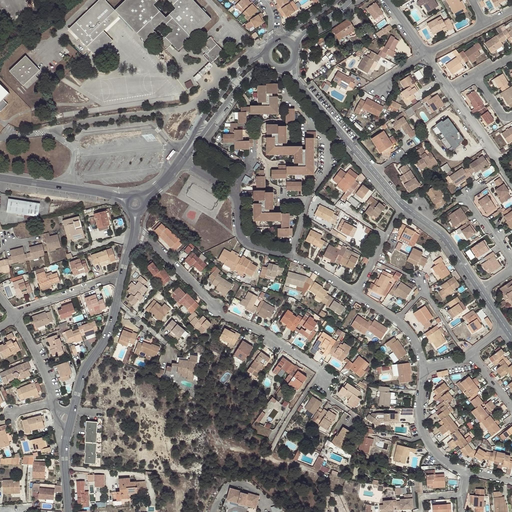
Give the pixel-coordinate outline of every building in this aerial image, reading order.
[(0,0),(0,6),(8,24),(19,19),(30,12),(27,4),(24,0),(0,0)] [(125,0),(115,10),(104,0),(99,0),(70,28),(96,56),(112,41),(103,31),(104,30),(118,17),(120,15),(146,43),(157,33),(153,30),(163,21),(172,31),(166,37),(178,50),(211,19),(192,0),(125,0)] [(248,0),(241,0),(238,3),(241,6),(239,8),(242,12),(251,3),(252,2),(250,0),(248,0),(249,0),(248,0)] [(277,9),(280,7),(288,2),(287,0),(275,0),(278,3),(275,5),(277,9)] [(438,6),(434,0),(417,0),(418,1),(417,2),(417,3),(418,5),(419,5),(420,6),(421,6),(425,4),(430,11),(438,6)] [(446,0),(454,13),(463,9),(460,2),(459,0),(446,0)] [(293,1),(290,3),(295,12),(298,10),(293,1)] [(243,13),(246,15),(248,13),(251,17),(258,10),(257,9),(254,6),(256,5),(253,3),(243,13)] [(281,8),(278,10),(280,13),(282,12),(283,12),(287,17),(295,12),(290,3),(281,8)] [(375,3),(366,9),(375,20),(383,14),(375,3)] [(262,12),(250,20),(256,28),(264,23),(261,18),(262,17),(264,16),(262,12)] [(118,17),(104,30),(106,32),(120,19),(118,17)] [(448,30),(454,27),(449,18),(443,21),(441,17),(427,24),(432,33),(442,28),(444,31),(447,29),(448,30)] [(355,29),(348,19),(334,29),(332,30),(338,40),(355,29)] [(256,28),(250,20),(247,21),(253,30),(256,28)] [(382,30),(385,34),(392,29),(390,25),(382,30)] [(503,26),(500,29),(506,38),(510,36),(511,39),(511,38),(511,28),(510,26),(506,29),(503,26)] [(506,38),(500,29),(497,31),(499,34),(485,44),(491,53),(496,50),(501,46),(502,45),(500,42),(506,38)] [(328,37),(325,34),(315,39),(317,43),(328,37)] [(381,57),(384,59),(387,54),(391,57),(394,52),(392,51),(393,48),(394,49),(398,41),(394,39),(394,38),(390,36),(382,51),(380,51),(378,55),(381,57)] [(203,56),(210,62),(210,64),(223,51),(210,37),(200,47),(206,53),(203,56)] [(481,47),(478,42),(473,45),(474,46),(464,53),(463,51),(458,54),(462,59),(467,57),(469,60),(470,62),(475,58),(480,55),(477,50),(481,47)] [(378,61),(381,57),(378,55),(371,51),(369,55),(368,54),(366,56),(365,56),(358,68),(368,73),(371,67),(374,61),(376,62),(377,60),(378,61)] [(458,54),(458,53),(455,55),(457,57),(446,65),(452,74),(463,67),(462,64),(465,63),(462,59),(458,54)] [(26,56),(10,71),(23,85),(39,70),(26,56)] [(210,64),(210,62),(193,78),(197,82),(213,66),(210,64)] [(421,69),(415,73),(419,80),(425,76),(421,69)] [(348,78),(338,72),(333,80),(339,83),(337,85),(346,90),(351,82),(353,83),(355,80),(349,76),(348,78)] [(502,74),(492,79),(498,89),(499,88),(501,92),(509,87),(507,83),(508,83),(502,74)] [(413,85),(413,84),(411,82),(408,77),(400,82),(405,90),(413,85)] [(190,80),(160,96),(163,102),(193,86),(190,80)] [(331,83),(327,81),(322,89),(326,93),(331,83)] [(9,94),(0,84),(0,111),(1,111),(8,104),(3,100),(9,94)] [(250,106),(250,107),(250,112),(251,112),(251,114),(278,114),(278,97),(275,97),(275,95),(275,94),(278,94),(278,84),(266,84),(266,86),(258,86),(258,106),(250,106)] [(417,91),(413,85),(405,90),(401,92),(406,99),(403,100),(406,104),(415,98),(413,94),(417,91)] [(511,87),(511,86),(499,94),(501,97),(503,97),(507,104),(511,101),(511,87)] [(475,108),(471,111),(473,114),(478,111),(484,107),(473,91),(466,96),(475,108)] [(433,97),(431,94),(424,99),(426,102),(429,101),(432,105),(435,111),(446,105),(439,94),(433,97)] [(383,108),(367,99),(364,105),(359,102),(354,112),(358,114),(362,108),(378,117),(383,108)] [(415,113),(411,107),(404,112),(408,118),(415,113)] [(484,107),(478,111),(487,125),(494,121),(484,107)] [(295,124),(294,110),(286,109),(286,124),(295,124)] [(401,113),(393,119),(395,122),(391,124),(395,129),(400,126),(401,127),(406,134),(412,131),(401,113)] [(436,125),(438,129),(439,128),(446,137),(451,145),(450,146),(453,149),(457,146),(456,145),(463,140),(448,119),(441,124),(440,122),(436,125)] [(234,135),(243,134),(243,130),(238,130),(238,124),(230,124),(230,131),(234,130),(234,135)] [(294,155),(294,146),(286,147),(286,145),(286,143),(287,143),(286,126),(279,126),(279,125),(266,125),(267,135),(267,138),(267,155),(294,155)] [(511,128),(501,135),(508,143),(511,140),(511,128)] [(383,131),(374,137),(380,147),(378,148),(380,153),(392,145),(383,131)] [(316,138),(315,132),(307,132),(307,138),(306,138),(306,147),(304,147),(303,147),(302,147),(294,146),(294,155),(294,167),(287,167),(287,175),(314,175),(314,138),(316,138)] [(234,135),(230,135),(223,135),(224,143),(234,142),(243,142),(243,140),(243,134),(234,135)] [(380,147),(374,137),(371,139),(378,148),(380,147)] [(243,142),(234,142),(235,150),(250,150),(250,147),(253,147),(253,140),(250,140),(250,142),(243,142)] [(415,164),(418,169),(434,159),(430,153),(426,156),(421,148),(415,152),(417,156),(419,155),(422,159),(420,160),(415,164)] [(483,156),(466,167),(467,168),(471,174),(474,172),(476,173),(489,164),(483,156)] [(434,159),(418,169),(420,170),(426,166),(431,163),(430,162),(434,159)] [(431,163),(426,166),(428,168),(437,162),(434,159),(430,162),(431,163)] [(399,169),(403,175),(408,182),(404,185),(409,192),(419,185),(406,164),(399,169)] [(444,175),(451,170),(447,164),(440,168),(444,175)] [(271,179),(287,179),(287,175),(287,167),(287,165),(278,166),(278,170),(271,170),(271,179)] [(450,176),(463,167),(461,165),(448,173),(450,176)] [(462,182),(472,176),(471,174),(467,168),(464,170),(463,168),(449,177),(455,184),(461,180),(462,182)] [(356,180),(358,176),(349,169),(347,173),(356,180)] [(345,193),(347,191),(356,180),(347,173),(346,174),(340,170),(333,180),(338,184),(344,188),(342,191),(345,193)] [(253,188),(253,191),(262,191),(262,188),(265,188),(265,177),(264,177),(264,171),(259,171),(259,177),(257,177),(257,188),(253,188)] [(408,182),(403,175),(399,178),(404,185),(408,182)] [(495,191),(498,195),(500,198),(501,198),(498,200),(502,205),(511,199),(508,194),(509,193),(499,178),(494,182),(498,188),(495,191)] [(301,191),(301,182),(287,183),(287,191),(301,191)] [(355,194),(362,199),(369,190),(362,185),(361,187),(358,184),(352,193),(355,195),(355,194)] [(446,203),(441,195),(437,189),(435,185),(425,192),(437,209),(446,203)] [(366,201),(374,191),(371,189),(363,199),(366,201)] [(253,191),(254,201),(254,204),(253,204),(254,221),(281,221),(281,214),(281,213),(273,213),(273,211),(273,210),(274,210),(273,193),(266,193),(265,191),(262,191),(253,191)] [(342,198),(341,199),(345,201),(351,194),(347,191),(345,193),(343,197),(342,198)] [(359,204),(362,199),(355,194),(355,195),(352,198),(359,204)] [(494,206),(488,196),(478,202),(485,212),(494,206)] [(371,197),(366,202),(370,205),(366,211),(373,216),(377,218),(385,207),(371,197)] [(38,218),(39,205),(7,202),(6,215),(38,218)] [(334,225),(338,217),(334,214),(334,212),(319,205),(315,215),(334,225)] [(511,209),(511,207),(503,212),(501,213),(507,221),(510,225),(508,226),(511,229),(511,228),(511,209)] [(465,220),(467,219),(467,218),(460,208),(458,210),(465,220)] [(462,226),(469,222),(467,219),(465,220),(458,210),(448,216),(455,227),(458,225),(460,223),(461,225),(462,226)] [(98,228),(110,225),(108,217),(105,217),(104,211),(94,214),(98,228)] [(289,213),(281,214),(281,221),(281,228),(290,228),(289,213)] [(79,229),(82,228),(79,216),(62,221),(67,240),(71,239),(72,238),(72,236),(80,234),(79,229)] [(453,228),(455,227),(448,216),(446,218),(453,228)] [(349,236),(353,227),(350,225),(345,223),(345,221),(342,219),(337,230),(349,236)] [(471,225),(469,222),(462,226),(459,229),(466,239),(474,234),(470,227),(471,225)] [(155,232),(162,225),(160,223),(152,230),(155,232)] [(410,241),(414,232),(409,229),(406,228),(406,226),(402,224),(398,232),(402,234),(401,237),(410,241)] [(167,230),(162,225),(155,232),(159,236),(160,236),(174,251),(183,243),(168,228),(167,230)] [(84,238),(82,228),(79,229),(80,234),(72,236),(72,238),(71,239),(72,241),(84,238)] [(281,228),(278,229),(278,237),(289,237),(289,236),(293,236),(293,228),(290,228),(281,228)] [(321,249),(325,242),(320,239),(322,236),(311,230),(305,241),(309,243),(310,241),(318,245),(317,247),(321,249)] [(413,248),(420,235),(414,232),(410,241),(401,237),(399,241),(413,248)] [(46,244),(59,240),(58,234),(50,236),(49,233),(41,235),(42,238),(45,238),(46,244)] [(61,247),(59,240),(46,244),(48,249),(55,247),(55,249),(61,247)] [(489,250),(482,241),(474,247),(478,253),(480,252),(482,255),(489,250)] [(185,250),(189,253),(196,246),(192,243),(185,250)] [(43,245),(29,249),(30,252),(27,253),(29,261),(33,260),(32,257),(38,255),(39,257),(45,255),(43,245)] [(345,252),(346,250),(342,248),(341,250),(329,245),(324,256),(328,258),(327,260),(334,263),(338,256),(342,258),(345,252)] [(95,265),(99,264),(98,262),(109,258),(110,260),(111,262),(116,260),(112,248),(91,256),(95,265)] [(423,253),(413,248),(408,258),(418,262),(421,256),(423,253)] [(224,249),(218,260),(225,264),(224,265),(231,269),(230,270),(233,272),(234,270),(241,259),(238,257),(239,254),(232,251),(231,253),(224,249)] [(24,250),(11,254),(11,256),(7,257),(8,258),(6,259),(8,264),(19,262),(19,260),(26,258),(25,254),(24,250)] [(341,261),(339,264),(343,265),(344,264),(353,269),(358,259),(345,252),(342,258),(341,261)] [(207,259),(202,254),(199,257),(193,253),(185,261),(188,263),(189,262),(193,266),(193,265),(201,272),(207,265),(204,263),(207,259)] [(495,256),(492,253),(484,258),(487,261),(484,262),(488,269),(491,273),(501,267),(494,257),(495,256)] [(251,261),(242,256),(241,259),(234,270),(238,272),(239,270),(244,273),(252,277),(258,267),(252,264),(250,263),(251,261)] [(419,265),(424,267),(427,259),(422,257),(419,265)] [(408,258),(407,261),(416,266),(417,264),(418,262),(408,258)] [(442,280),(450,274),(442,262),(443,261),(440,258),(434,263),(436,265),(432,268),(435,272),(436,271),(438,275),(442,280)] [(8,264),(6,259),(0,260),(0,272),(2,272),(2,270),(9,269),(8,264)] [(74,276),(79,274),(79,271),(84,270),(85,272),(85,273),(89,272),(86,263),(82,265),(80,259),(70,263),(74,276)] [(160,271),(152,263),(147,267),(154,276),(157,279),(163,285),(170,279),(168,277),(170,276),(164,268),(160,271)] [(268,268),(263,267),(260,277),(265,279),(266,275),(276,278),(277,274),(282,275),(284,267),(269,263),(268,268)] [(217,275),(220,271),(217,268),(209,276),(214,280),(212,283),(213,284),(215,285),(217,286),(217,287),(216,289),(220,291),(218,294),(225,298),(233,285),(217,275)] [(316,275),(313,273),(310,278),(307,277),(288,271),(285,283),(297,286),(296,289),(301,291),(303,288),(304,288),(307,290),(307,289),(312,281),(313,280),(316,275)] [(383,271),(378,280),(376,286),(374,284),(372,290),(381,294),(383,290),(385,291),(391,279),(393,276),(383,271)] [(45,272),(36,275),(41,289),(52,285),(61,282),(57,273),(52,275),(46,277),(46,274),(45,272)] [(14,278),(12,278),(13,282),(14,286),(17,296),(23,294),(22,291),(27,289),(28,292),(28,293),(32,292),(29,283),(25,284),(23,279),(22,275),(19,276),(14,278)] [(130,293),(137,300),(141,296),(142,297),(148,289),(145,286),(148,282),(142,276),(138,280),(140,282),(130,293)] [(446,295),(453,290),(459,286),(454,277),(440,286),(442,290),(439,293),(443,299),(447,296),(446,295)] [(322,287),(312,281),(307,289),(316,295),(316,296),(322,300),(322,301),(326,304),(330,296),(327,294),(328,292),(321,288),(322,287)] [(394,285),(389,294),(392,296),(393,294),(394,292),(400,296),(405,300),(412,290),(401,282),(397,287),(394,285)] [(509,298),(511,301),(511,285),(511,286),(510,282),(500,289),(502,292),(505,296),(506,295),(508,299),(509,298)] [(194,312),(200,306),(187,293),(186,294),(179,287),(171,295),(178,302),(181,300),(183,302),(182,304),(192,314),(194,312)] [(247,310),(254,314),(256,310),(258,308),(254,306),(258,297),(248,292),(244,300),(245,300),(242,305),(246,308),(248,308),(247,310)] [(98,301),(96,294),(84,299),(89,310),(87,311),(89,316),(101,311),(101,310),(106,308),(103,299),(98,301)] [(335,299),(330,296),(326,304),(325,305),(340,315),(345,307),(341,305),(334,301),(335,299)] [(457,297),(448,303),(451,308),(450,309),(455,316),(464,311),(458,304),(461,302),(457,297)] [(275,309),(261,301),(258,308),(256,310),(270,318),(275,309)] [(156,304),(153,302),(146,310),(149,312),(151,311),(161,321),(169,313),(158,302),(156,304)] [(67,315),(71,313),(75,312),(72,303),(61,307),(62,309),(58,311),(61,319),(67,317),(67,315)] [(413,314),(416,318),(417,317),(420,322),(423,325),(433,318),(425,306),(413,314)] [(289,328),(293,331),(294,329),(296,327),(299,323),(299,322),(295,319),(297,317),(293,314),(293,313),(288,309),(281,320),(287,325),(288,323),(291,325),(289,328)] [(32,317),(33,321),(35,324),(36,328),(50,323),(49,322),(52,321),(49,312),(46,313),(46,312),(32,317)] [(197,316),(194,312),(192,314),(187,318),(191,322),(190,322),(193,325),(192,325),(197,329),(202,325),(206,330),(211,324),(203,316),(201,318),(199,320),(198,318),(196,317),(197,316)] [(309,317),(305,314),(301,320),(299,322),(299,323),(303,325),(304,324),(308,327),(307,328),(305,330),(302,328),(300,330),(299,332),(303,335),(305,332),(309,335),(317,323),(314,320),(314,319),(310,316),(309,317)] [(479,318),(476,314),(468,319),(471,323),(469,324),(474,333),(482,327),(480,323),(477,319),(479,318)] [(351,326),(365,335),(367,331),(373,322),(369,320),(368,322),(367,323),(363,320),(364,319),(358,315),(351,326)] [(166,328),(171,332),(172,331),(180,338),(185,332),(173,320),(166,328)] [(378,323),(374,320),(373,322),(367,331),(381,339),(388,329),(383,326),(382,327),(377,324),(378,323)] [(82,326),(78,327),(79,329),(82,336),(85,334),(86,336),(95,333),(95,331),(98,330),(95,321),(88,323),(89,325),(83,327),(82,326)] [(202,325),(197,329),(201,334),(206,330),(202,325)] [(442,334),(436,326),(425,334),(427,337),(429,336),(433,342),(432,342),(436,348),(446,341),(441,335),(442,334)] [(220,338),(234,345),(241,334),(236,332),(236,333),(230,331),(225,328),(220,338)] [(76,343),(83,340),(82,336),(79,329),(73,331),(72,329),(65,331),(70,343),(73,341),(75,340),(76,342),(76,343)] [(138,334),(133,332),(133,334),(124,330),(120,339),(134,344),(138,334)] [(171,332),(169,334),(178,341),(180,338),(172,331),(171,332)] [(2,351),(4,356),(12,352),(11,352),(20,347),(16,340),(13,342),(11,339),(14,337),(12,333),(6,336),(9,342),(6,343),(7,344),(4,346),(4,344),(0,346),(0,351),(0,352),(2,351)] [(323,354),(326,356),(328,353),(329,353),(333,346),(329,343),(332,338),(323,333),(315,345),(324,352),(323,354)] [(48,338),(51,346),(52,346),(53,349),(50,350),(52,356),(57,354),(57,353),(63,351),(62,346),(63,345),(60,338),(58,339),(57,335),(48,338)] [(396,340),(394,338),(385,344),(388,347),(389,346),(398,360),(406,355),(401,348),(403,347),(398,340),(396,340)] [(253,347),(243,341),(234,355),(244,362),(253,347)] [(343,344),(336,341),(333,346),(329,353),(332,355),(333,353),(338,356),(337,359),(342,362),(351,347),(344,342),(343,344)] [(157,357),(161,347),(152,344),(152,345),(143,342),(143,343),(139,342),(134,354),(139,355),(141,351),(157,357)] [(313,347),(323,354),(324,352),(315,345),(313,347)] [(12,352),(4,356),(5,358),(21,350),(20,347),(11,352),(12,352)] [(492,363),(495,366),(498,363),(500,362),(505,358),(503,355),(505,354),(501,349),(496,353),(492,356),(495,360),(492,363)] [(270,358),(261,352),(248,370),(251,373),(254,369),(259,373),(263,368),(263,367),(263,366),(262,365),(265,360),(267,362),(270,358)] [(180,358),(179,371),(183,372),(184,370),(189,371),(189,375),(189,378),(195,379),(197,361),(198,361),(199,354),(192,353),(191,357),(189,358),(189,359),(180,358)] [(349,360),(344,366),(349,369),(350,368),(361,376),(365,371),(364,370),(362,368),(363,367),(367,361),(359,355),(353,363),(349,360)] [(289,375),(295,366),(283,357),(271,372),(275,375),(280,368),(289,375)] [(501,366),(496,370),(500,374),(511,365),(506,357),(505,358),(500,362),(502,365),(501,366)] [(31,369),(29,362),(0,372),(4,382),(5,383),(7,383),(7,382),(8,381),(8,379),(14,377),(15,378),(16,378),(18,378),(19,380),(31,375),(29,370),(31,369)] [(72,374),(68,362),(57,365),(62,382),(70,380),(69,375),(72,374)] [(410,367),(410,363),(397,364),(397,374),(398,374),(399,383),(411,382),(410,374),(409,374),(408,368),(410,367)] [(511,375),(511,364),(511,365),(500,374),(502,377),(508,372),(511,376),(511,375)] [(300,368),(295,365),(295,366),(289,375),(287,377),(291,381),(289,384),(294,387),(295,386),(298,388),(306,377),(298,371),(300,368)] [(456,384),(463,392),(466,390),(477,381),(475,378),(472,380),(469,376),(462,382),(461,383),(459,381),(456,384)] [(357,383),(366,389),(368,382),(364,379),(362,381),(360,380),(357,383)] [(436,396),(438,399),(441,397),(450,390),(442,380),(438,384),(440,386),(435,390),(438,394),(436,395),(436,396)] [(477,392),(480,390),(477,386),(480,384),(477,381),(466,390),(471,397),(477,392)] [(38,391),(35,384),(35,383),(17,390),(21,400),(33,395),(39,393),(38,391)] [(347,401),(352,404),(355,400),(360,392),(347,383),(344,387),(343,386),(338,392),(338,393),(338,394),(338,395),(339,396),(341,397),(342,396),(343,395),(348,399),(347,401)] [(389,392),(389,387),(379,386),(378,392),(380,392),(379,404),(389,406),(390,399),(391,393),(389,392)] [(454,392),(451,389),(450,390),(441,397),(444,400),(438,406),(440,409),(448,403),(453,399),(451,396),(453,394),(454,393),(454,392)] [(469,399),(476,408),(480,405),(483,403),(480,399),(478,396),(479,395),(477,392),(471,397),(469,399)] [(314,414),(317,410),(322,402),(313,396),(305,408),(314,414)] [(487,408),(493,404),(491,400),(485,405),(487,408)] [(448,403),(440,409),(442,412),(438,415),(441,420),(450,413),(454,411),(448,403)] [(496,407),(493,404),(487,408),(490,412),(496,407)] [(471,412),(476,417),(485,411),(480,405),(476,408),(471,412)] [(327,411),(323,409),(321,413),(316,419),(315,421),(326,429),(336,415),(329,410),(327,411)] [(256,421),(259,423),(266,414),(263,411),(256,421)] [(485,411),(476,417),(480,423),(481,422),(489,416),(485,411)] [(395,419),(395,413),(377,413),(374,417),(369,414),(366,419),(376,426),(380,420),(384,420),(384,421),(391,422),(391,419),(395,419)] [(399,413),(395,413),(395,419),(391,419),(391,422),(391,423),(399,423),(399,413)] [(438,429),(440,432),(453,422),(456,420),(450,413),(441,420),(444,424),(442,426),(438,429)] [(39,427),(40,429),(45,427),(42,416),(23,420),(26,433),(31,432),(31,431),(30,429),(39,427)] [(493,419),(490,416),(489,416),(481,422),(487,429),(498,420),(496,417),(493,419)] [(487,429),(492,436),(500,430),(497,425),(501,423),(498,420),(487,429)] [(97,432),(97,422),(86,421),(85,432),(86,432),(97,432)] [(453,422),(440,432),(443,435),(448,432),(449,430),(452,434),(457,430),(459,429),(453,422)] [(9,442),(7,436),(5,430),(7,429),(6,426),(0,427),(0,442),(2,448),(10,445),(9,442)] [(503,433),(506,438),(511,434),(511,433),(511,426),(503,433)] [(343,427),(338,436),(336,439),(334,438),(331,443),(345,452),(349,447),(345,444),(352,433),(343,427)] [(372,435),(373,430),(363,428),(361,437),(362,437),(359,451),(368,454),(370,446),(372,439),(367,438),(366,437),(366,433),(368,434),(372,435)] [(452,434),(451,435),(453,439),(447,443),(450,447),(463,436),(457,430),(452,434)] [(86,442),(97,443),(97,432),(86,432),(85,442),(86,442)] [(463,436),(450,447),(452,450),(458,445),(462,448),(468,444),(472,440),(469,436),(465,439),(463,436)] [(43,442),(45,441),(44,437),(32,440),(34,450),(41,449),(42,453),(51,451),(51,447),(46,448),(45,448),(43,442)] [(85,452),(96,453),(97,443),(86,442),(85,452)] [(473,458),(474,456),(477,451),(474,450),(473,450),(468,444),(462,448),(460,450),(462,453),(464,457),(465,456),(465,457),(468,455),(473,458)] [(416,449),(397,445),(393,461),(405,464),(407,457),(405,456),(406,451),(409,452),(415,453),(416,449)] [(483,459),(489,460),(490,452),(487,451),(486,453),(479,448),(477,451),(474,456),(482,461),(483,459)] [(505,454),(493,451),(493,453),(491,461),(494,462),(495,461),(498,462),(503,463),(504,455),(505,454)] [(85,463),(96,464),(97,453),(96,453),(85,452),(85,463)] [(16,453),(16,457),(1,458),(2,464),(21,463),(20,453),(16,453)] [(320,469),(325,458),(319,455),(314,467),(320,469)] [(511,456),(504,455),(503,463),(502,465),(507,467),(507,468),(511,469),(511,465),(511,460),(510,460),(510,458),(511,456)] [(34,462),(34,457),(24,457),(22,457),(22,464),(33,464),(33,477),(39,478),(39,477),(43,477),(43,470),(44,470),(45,462),(34,462)] [(445,487),(444,477),(435,477),(435,474),(426,475),(427,486),(433,485),(433,488),(445,487)] [(130,478),(119,479),(120,491),(116,492),(117,501),(121,500),(121,499),(128,498),(128,493),(137,492),(136,482),(131,482),(130,478)] [(20,493),(20,480),(2,481),(3,494),(20,493)] [(90,506),(89,491),(85,491),(85,486),(85,481),(77,481),(78,503),(82,503),(82,507),(90,506)] [(240,494),(240,492),(241,491),(229,487),(225,499),(238,503),(243,505),(244,503),(253,506),(256,496),(247,493),(247,494),(246,496),(240,494)] [(53,499),(54,490),(40,488),(39,498),(53,499)] [(483,511),(484,489),(476,489),(476,495),(474,495),(474,504),(474,507),(476,507),(475,511),(483,511)] [(505,511),(505,501),(504,497),(502,497),(501,491),(493,492),(495,511),(505,511)] [(258,497),(256,496),(253,506),(244,503),(243,505),(254,509),(258,497)] [(400,503),(396,503),(397,511),(405,510),(405,509),(408,509),(409,510),(413,509),(412,499),(400,500),(400,503)] [(393,511),(397,511),(396,503),(392,503),(392,501),(383,502),(383,506),(379,506),(379,511),(387,511),(387,510),(392,510),(393,511)] [(282,503),(272,507),(273,511),(277,511),(284,510),(282,503)]
